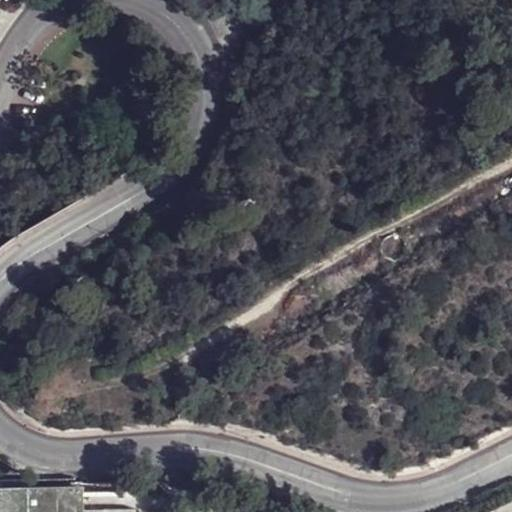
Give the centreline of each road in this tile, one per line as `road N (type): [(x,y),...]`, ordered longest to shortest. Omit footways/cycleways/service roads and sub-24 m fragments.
road 1 (residential): [(0,427),(61,455),(184,446),(384,498),(424,496),(511,455)]
road 2 (residential): [(134,0),(187,35),(206,73),(200,137),(177,168),(57,238),(0,283)]
road 3 (residential): [(0,92),(28,28),(77,0)]
